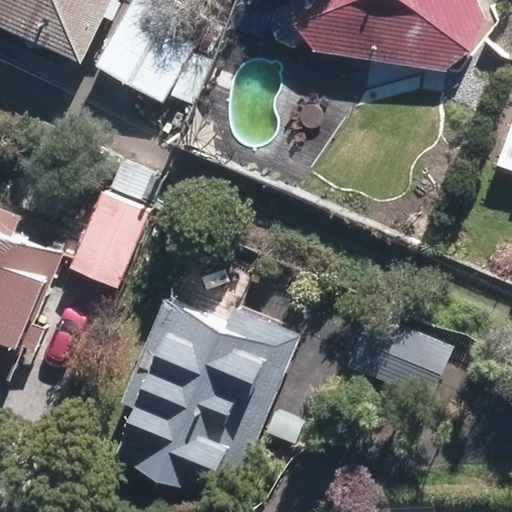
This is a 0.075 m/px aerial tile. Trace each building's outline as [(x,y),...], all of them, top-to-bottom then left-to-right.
[(0,0),(0,29),(67,60),(93,0),(0,0)] [(201,18),(164,0),(135,0),(100,68),(159,98),(201,18)] [(444,67),(473,17),(466,0),(295,0),(294,2),(303,48),(444,67)] [(149,176),(124,166),(114,189),(139,199),(149,176)] [(148,208),(110,193),(76,273),(114,289),(148,208)] [(19,221),(0,213),(0,369),(17,376),(63,252),(14,234),(19,221)] [(281,349),(176,305),(116,449),(220,492),(281,349)] [(426,334),(385,312),(362,354),(403,376),(426,334)]
